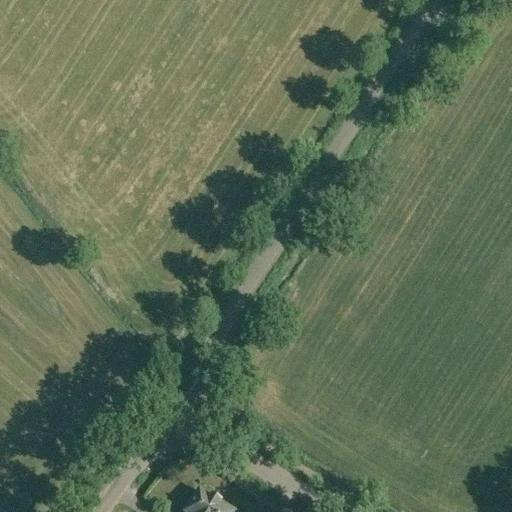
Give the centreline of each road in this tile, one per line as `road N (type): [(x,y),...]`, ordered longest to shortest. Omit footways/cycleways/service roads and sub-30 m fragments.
road 1 (unclassified): [(193,436),(206,350),(439,0)]
road 2 (tertiary): [(193,436),(231,447),(333,511)]
road 3 (tertiary): [(101,511),(134,459),(193,436)]
